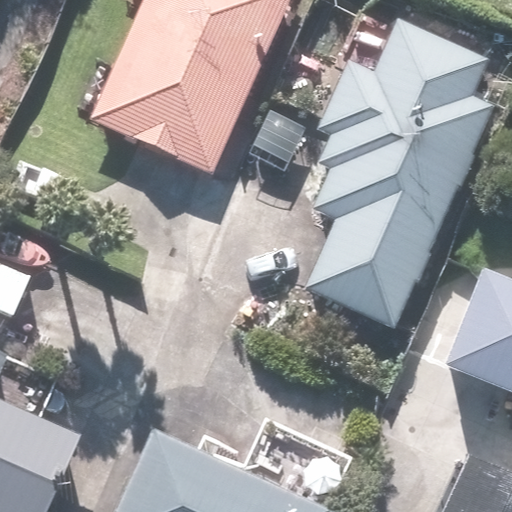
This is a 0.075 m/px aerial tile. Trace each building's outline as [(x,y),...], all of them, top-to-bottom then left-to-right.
[(149,0),(98,121),(220,175),(298,0),(149,0)] [(498,58),(402,15),(378,76),(352,64),(324,128),(337,133),(307,199),(347,217),(314,291),(401,329),(500,106),(480,98),(498,58)] [(511,275),(494,267),(454,361),(511,386),(511,275)] [(26,351),(0,339),(0,511),(59,511),(94,437),(5,398),(26,351)] [(346,511),(347,511),(166,427),(126,511),(346,511)] [(511,511),(511,464),(484,451),(454,511),(511,511)]
